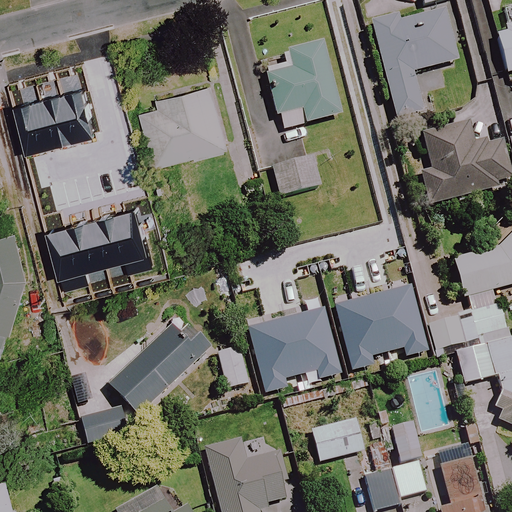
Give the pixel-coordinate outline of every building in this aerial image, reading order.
[(449,1),(448,0),(417,0),(419,9),(449,1)] [(454,64),(441,13),(397,24),(395,19),(369,26),(393,122),(420,115),(410,75),(454,64)] [(511,75),(511,29),(492,34),(502,77),(511,75)] [(261,71),(263,80),(273,120),(277,119),(280,133),(304,127),(337,119),(319,46),(286,55),(287,57),(281,59),(282,66),(261,71)] [(234,188),(209,87),(154,100),(156,109),(140,113),(154,169),(180,163),(189,199),(234,188)] [(483,148),(477,124),(419,138),(428,173),(418,175),(426,207),(508,188),(498,145),(483,148)] [(116,220),(93,130),(22,149),(45,238),(116,220)] [(317,189),(310,160),(270,170),(277,199),(317,189)] [(491,294),(511,288),(511,226),(501,220),(484,235),(489,251),(449,262),(460,302),(491,294)] [(0,361),(8,336),(12,337),(26,288),(13,232),(0,235),(0,361)] [(268,286),(271,345),(299,368),(300,380),(334,378),(332,341),(346,340),(343,282),(268,286)] [(422,325),(426,340),(409,345),(414,362),(431,358),(454,352),(464,391),(495,383),(497,391),(487,425),(511,431),(511,340),(504,343),(491,294),(460,302),(463,314),(422,325)] [(209,350),(178,318),(105,387),(135,419),(209,350)] [(246,387),(235,348),(212,354),(224,393),(246,387)] [(123,439),(116,411),(76,421),(83,448),(123,439)] [(360,454),(352,422),(306,434),(314,466),(360,454)] [(417,461),(409,427),(387,432),(395,466),(417,461)] [(202,448),(218,511),(258,511),(267,509),(266,505),(286,500),(281,483),(288,481),(280,451),(246,460),(240,438),(202,448)] [(485,511),(473,460),(435,469),(444,508),(436,510),(436,511),(485,511)] [(422,495),(415,467),(361,480),(369,511),(385,511),(398,509),(396,501),(422,495)] [(10,511),(3,485),(0,486),(0,511),(10,511)] [(114,511),(140,511),(163,499),(156,487),(114,510),(114,511)] [(140,511),(189,511),(186,506),(174,511),(170,511),(163,499),(140,511)] [(306,511),(304,502),(277,509),(277,511),(306,511)]
